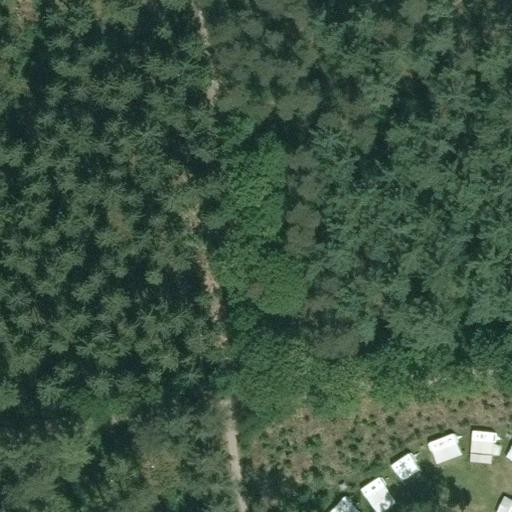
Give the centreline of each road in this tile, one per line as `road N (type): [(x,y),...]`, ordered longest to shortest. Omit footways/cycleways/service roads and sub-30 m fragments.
road 1 (track): [(234,403),(264,396),(196,0)]
road 2 (track): [(264,396),(511,364)]
road 3 (track): [(234,403),(0,433)]
